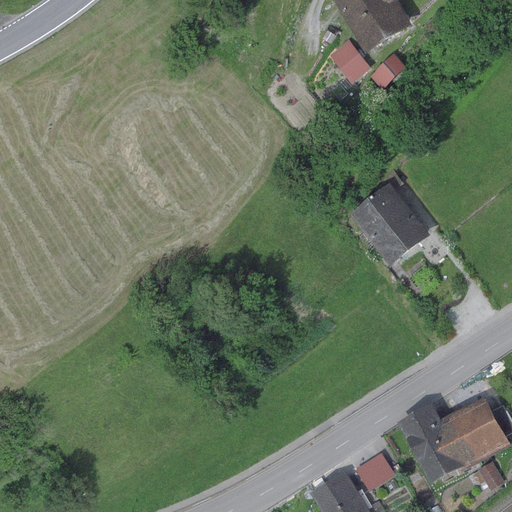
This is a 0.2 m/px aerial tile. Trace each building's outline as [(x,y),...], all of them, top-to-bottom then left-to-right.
[(335,0),(335,1),(369,56),(415,28),(398,1),(399,0),(335,0)] [(350,40),(330,55),(353,85),(373,70),(350,40)] [(409,69),(395,55),(372,78),(385,91),(409,69)] [(383,192),(352,217),(393,269),(433,237),(397,191),(404,185),(394,170),(379,188),(383,192)] [(435,404),(398,423),(433,489),(511,447),(511,443),(508,436),(511,433),(511,421),(505,407),(495,412),(488,398),(444,421),(435,404)] [(382,455),(357,472),(371,493),(396,477),(382,455)] [(494,463),(480,472),(492,492),(506,484),(494,463)] [(371,511),(348,474),(312,495),(322,511),(371,511)]
